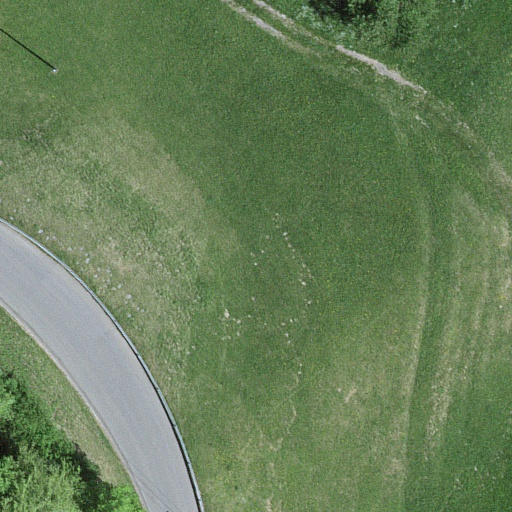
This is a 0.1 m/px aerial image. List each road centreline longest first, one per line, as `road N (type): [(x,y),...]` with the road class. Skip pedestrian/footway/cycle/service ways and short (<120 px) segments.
road 1 (tertiary): [(0,255),(49,296),(118,384),(174,511)]
road 2 (track): [(240,0),(382,88),(415,69),(416,18),(397,0)]
